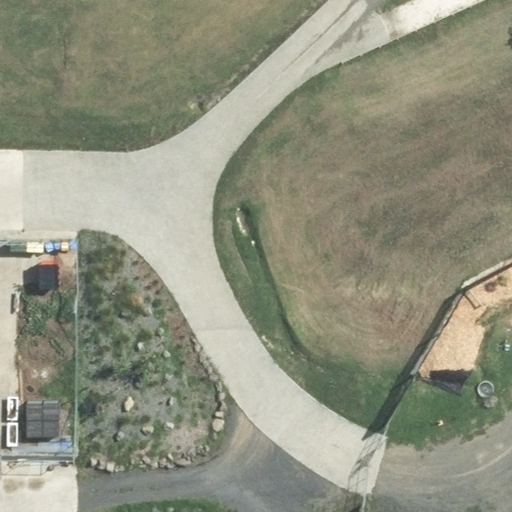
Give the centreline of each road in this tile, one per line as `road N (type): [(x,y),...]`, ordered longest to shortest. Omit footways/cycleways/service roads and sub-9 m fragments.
road 1 (track): [(251,120),(201,240),(244,403),(319,446),(511,426)]
road 2 (track): [(366,0),(251,120),(142,164),(33,168)]
road 3 (track): [(33,168),(125,197),(201,240)]
